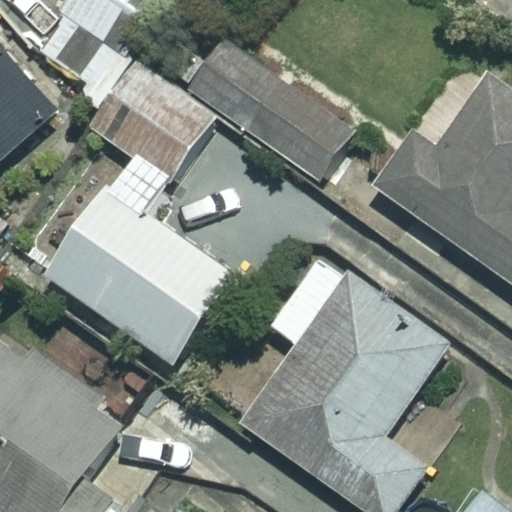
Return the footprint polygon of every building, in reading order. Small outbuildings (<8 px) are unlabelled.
[(188,0),(76,0),(41,55),(119,106),(188,0)] [(0,185),(76,120),(0,32),(0,185)] [(239,132),(158,73),(110,140),(149,167),(64,286),(191,376),(254,288),(170,228),(239,132)] [(379,136),(298,83),(265,132),(346,186),(379,136)] [(511,93),(502,87),(453,156),(430,139),(390,195),(511,282),(511,93)] [(314,355),(363,284),(335,265),(286,335),(314,355)] [(363,284),(314,355),(258,434),(368,511),(418,511),(444,476),(398,444),(462,354),(363,284)] [(89,511),(142,438),(2,339),(0,341),(0,511),(89,511)] [(511,511),(511,507),(496,497),(486,511),(511,511)]
